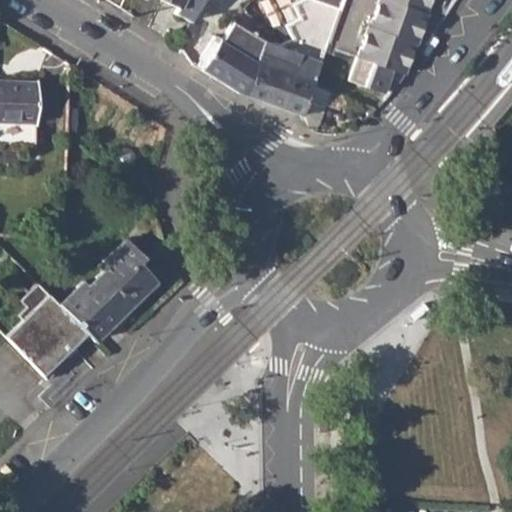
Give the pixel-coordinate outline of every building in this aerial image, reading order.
[(173,15),(191,24),(202,0),(164,0),(163,2),(176,9),(173,15)] [(202,71),(244,96),(302,116),(314,86),(312,86),(326,46),(328,47),(343,0),(304,0),(306,2),(291,8),(299,24),(285,30),(293,44),(279,50),(232,28),(220,46),(218,45),(204,68),(202,71)] [(348,83),(386,97),(386,95),(454,0),(343,0),(328,47),(327,50),(355,60),(348,83)] [(198,28),(191,24),(179,47),(181,51),(191,41),(198,28)] [(204,68),(218,45),(213,42),(199,65),(204,68)] [(0,78),(0,121),(35,123),(36,81),(0,78)] [(332,92),(314,86),(302,116),(307,130),(319,129),(332,92)] [(149,213),(136,225),(143,233),(157,221),(149,213)] [(92,340),(155,279),(137,261),(142,255),(126,238),(97,265),(102,270),(86,284),(82,279),(56,303),(85,332),(92,340)] [(56,303),(36,283),(20,299),(26,305),(17,314),(21,318),(13,327),(17,331),(8,340),(17,349),(45,379),(75,349),(72,345),(85,332),(56,303)] [(408,314),(413,320),(427,310),(423,304),(408,314)] [(13,327),(4,336),(8,340),(17,331),(13,327)]
